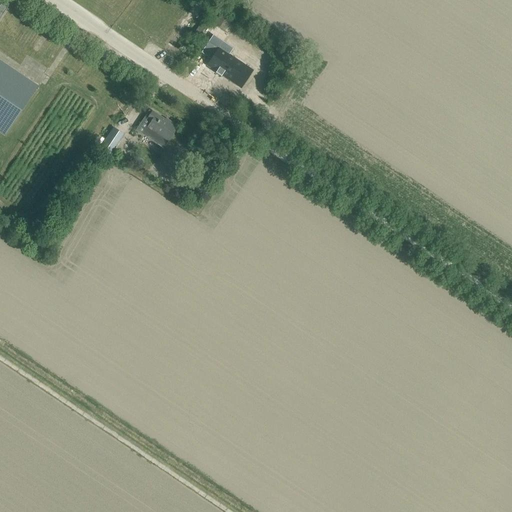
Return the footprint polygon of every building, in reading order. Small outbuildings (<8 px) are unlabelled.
[(0,18),(8,6),(2,2),(0,5),(0,18)] [(223,31),(230,21),(221,14),(214,25),(223,31)] [(222,41),(213,35),(208,42),(217,48),(222,41)] [(221,76),(221,75),(234,83),(246,67),(219,49),(208,66),(217,72),(216,73),(221,76)] [(0,61),(0,133),(5,137),(38,87),(0,61)] [(152,111),(152,112),(147,119),(151,122),(147,127),(144,133),(164,147),(168,141),(177,126),(169,121),(168,122),(152,111)] [(124,150),(131,140),(121,134),(115,144),(124,150)]
